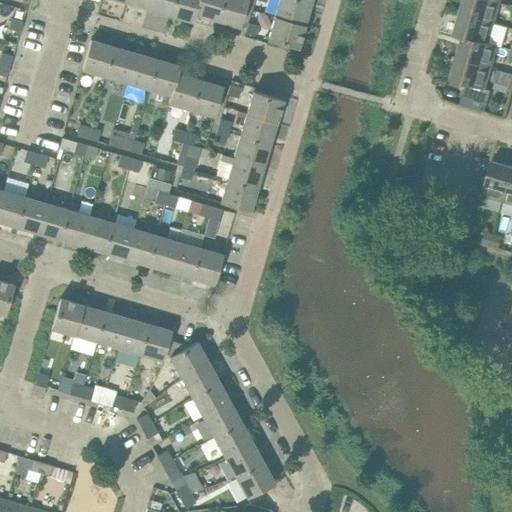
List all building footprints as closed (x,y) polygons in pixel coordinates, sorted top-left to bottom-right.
[(148,9),(150,0),(126,0),(126,2),(148,9)] [(170,15),(174,0),(150,0),(148,9),(170,15)] [(198,0),(174,0),(170,15),(193,22),(195,14),(198,0)] [(217,20),(223,0),(198,0),(195,14),(217,20)] [(240,27),(246,8),(247,0),(223,0),(217,20),(240,27)] [(304,25),(310,3),(299,0),(279,0),(274,16),(304,25)] [(494,23),(500,2),(492,0),(463,0),(459,13),(494,23)] [(488,43),(494,23),(459,13),(453,34),(497,47),(497,46),(488,43)] [(297,48),(304,25),(274,16),(268,40),(297,48)] [(20,32),(23,21),(11,18),(8,28),(20,32)] [(248,22),(246,29),(245,33),(256,36),(259,26),(248,22)] [(491,68),(497,47),(453,34),(453,35),(462,38),(456,58),(491,68)] [(105,76),(113,46),(90,40),(82,69),(105,76)] [(127,82),(135,53),(113,46),(105,76),(127,82)] [(0,63),(9,66),(13,56),(1,52),(0,57),(0,63)] [(149,89),(157,59),(135,53),(127,82),(149,89)] [(491,68),(456,58),(450,79),(465,84),(459,104),(484,112),(490,90),(485,89),(491,68)] [(171,95),(177,73),(178,73),(180,66),(157,59),(149,89),(170,95),(171,95)] [(0,74),(6,77),(9,66),(0,63),(0,74)] [(200,80),(178,73),(177,73),(171,95),(170,95),(168,103),(191,109),(200,80)] [(214,116),(223,86),(200,80),(191,109),(214,116)] [(241,87),(230,84),(227,94),(238,98),(241,87)] [(253,91),(246,114),(276,122),(282,99),(253,91)] [(269,144),(276,122),(246,114),(240,135),(269,144)] [(228,132),(231,122),(220,118),(217,129),(228,132)] [(87,138),(90,127),(79,124),(76,135),(87,138)] [(100,130),(90,127),(87,138),(97,141),(100,130)] [(182,142),(185,131),(174,128),(171,139),(182,142)] [(225,143),(228,132),(217,129),(214,139),(225,143)] [(192,145),(195,134),(185,131),(182,142),(183,143),(192,145)] [(263,166),(269,144),(240,135),(233,157),(263,166)] [(130,151),(133,140),(123,137),(120,148),(130,151)] [(144,143),(133,140),(130,151),(141,154),(144,143)] [(84,156),(87,145),(77,142),(73,153),(84,156)] [(98,148),(87,145),(84,156),(94,159),(98,148)] [(34,164),(37,153),(27,150),(23,161),(34,164)] [(44,167),(48,156),(37,153),(34,164),(44,167)] [(128,169),(131,158),(120,155),(117,166),(128,169)] [(193,169),(196,159),(185,156),(182,166),(193,169)] [(257,188),(263,166),(233,157),(227,179),(257,188)] [(141,161),(131,158),(128,169),(138,172),(141,161)] [(502,201),(511,167),(511,166),(491,161),(481,195),(502,201)] [(190,180),(193,169),(182,166),(179,177),(190,180)] [(511,203),(511,167),(502,201),(511,203)] [(250,211),(257,188),(227,179),(220,202),(250,211)] [(0,221),(16,226),(25,197),(3,190),(0,199),(0,221)] [(165,205),(168,193),(157,190),(154,202),(165,205)] [(175,208),(178,196),(168,193),(165,205),(175,208)] [(38,233),(46,203),(25,197),(16,226),(38,233)] [(60,239),(68,209),(46,203),(38,233),(60,239)] [(209,218),(212,206),(201,204),(198,215),(209,218)] [(219,220),(222,209),(212,206),(209,218),(219,220)] [(82,245),(90,216),(68,209),(60,239),(82,245)] [(103,252),(112,222),(90,216),(82,245),(103,252)] [(125,258),(134,229),(112,222),(103,252),(125,258)] [(147,265),(156,235),(134,229),(125,258),(147,265)] [(490,246),(493,234),(485,231),(481,243),(490,246)] [(502,236),(493,234),(490,246),(499,248),(502,236)] [(169,271),(178,241),(156,235),(147,265),(169,271)] [(191,277),(200,248),(178,241),(169,271),(191,277)] [(214,284),(223,254),(200,248),(191,277),(214,284)] [(14,285),(0,280),(0,312),(5,314),(14,285)] [(74,334),(83,305),(60,298),(51,328),(74,334)] [(96,341),(105,311),(83,305),(74,334),(70,348),(92,354),(96,341)] [(118,347),(126,317),(105,311),(96,341),(118,347)] [(136,367),(140,353),(148,324),(126,317),(118,347),(114,361),(136,367)] [(171,330),(148,324),(140,353),(163,360),(165,353),(169,340),(171,330)] [(189,345),(169,340),(165,353),(171,355),(169,356),(181,377),(208,362),(196,341),(189,345)] [(219,382),(208,362),(181,377),(182,380),(173,385),(182,402),(192,397),(219,382)] [(48,375),(38,372),(35,383),(45,386),(48,375)] [(80,397),(83,385),(73,382),(69,393),(80,397)] [(230,402),(219,382),(192,397),(203,417),(230,402)] [(32,395),(43,398),(46,387),(35,384),(32,395)] [(94,388),(83,385),(80,397),(90,400),(94,388)] [(122,409),(126,398),(115,395),(112,406),(122,409)] [(133,412),(136,401),(126,398),(122,409),(133,412)] [(241,422),(230,402),(203,417),(214,437),(241,422)] [(152,423),(147,413),(137,419),(142,428),(152,423)] [(252,442),(241,422),(214,437),(225,457),(252,442)] [(157,432),(152,423),(142,428),(147,438),(157,432)] [(172,459),(167,450),(162,440),(151,446),(162,465),(172,459)] [(263,462),(252,442),(225,457),(236,477),(263,462)] [(182,476),(172,459),(162,465),(171,482),(182,476)] [(39,473),(42,463),(32,460),(29,470),(39,473)] [(274,483),(263,462),(236,477),(238,480),(247,498),(274,483)] [(50,476),(53,466),(42,463),(39,473),(50,476)] [(191,492),(185,483),(182,476),(171,482),(180,498),(191,492)] [(196,502),(191,492),(180,498),(185,508),(196,502)] [(28,511),(30,507),(6,500),(2,511),(28,511)]
